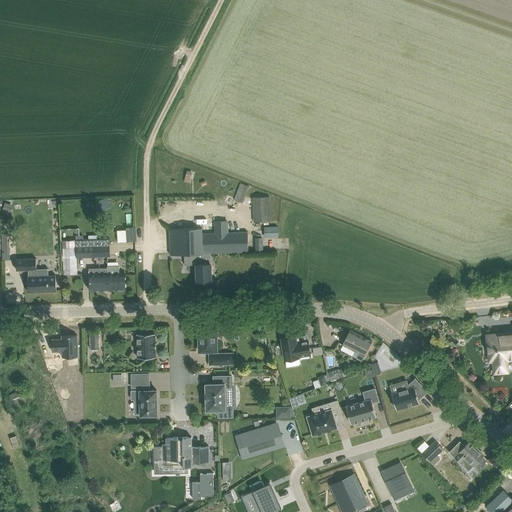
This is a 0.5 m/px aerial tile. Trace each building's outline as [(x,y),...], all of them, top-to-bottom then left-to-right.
[(189,183),(193,172),(187,170),(184,181),(189,183)] [(240,183),(234,199),(239,201),(245,185),(240,183)] [(270,196),(252,198),(254,221),(271,220),(270,196)] [(5,202),(3,210),(11,212),(13,204),(5,202)] [(127,227),(127,229),(128,241),(135,241),(137,240),(136,228),(136,226),(134,227),(127,227)] [(264,226),(264,237),(278,236),(278,226),(264,226)] [(211,253),(249,251),(248,231),(202,233),(202,228),(170,229),(171,255),(184,254),(185,265),(193,264),(193,254),(211,253)] [(76,240),(70,240),(62,240),(63,269),(77,269),(77,257),(93,256),(93,245),(98,245),(98,239),(98,234),(89,235),(89,239),(84,239),(84,235),(76,235),(76,240)] [(98,245),(93,245),(93,256),(109,256),(109,238),(98,239),(98,245)] [(263,238),(255,238),(255,251),(264,251),(263,238)] [(193,264),(196,264),(197,281),(212,280),(211,253),(193,254),(193,264)] [(28,276),(28,292),(49,291),(58,291),(57,275),(57,271),(50,271),(49,267),(36,267),(36,257),(15,258),(15,269),(28,268),(29,276),(28,276)] [(125,273),(120,273),(120,265),(108,265),(108,267),(108,290),(126,289),(125,273)] [(108,290),(108,267),(89,268),(89,274),(90,290),(108,290)] [(199,342),(199,350),(210,350),(210,353),(209,353),(210,364),(234,364),(233,353),(217,353),(217,350),(217,326),(199,327),(199,336),(197,337),(197,342),(199,342)] [(372,341),(350,329),(343,344),(360,353),(357,358),(362,361),(372,341)] [(138,357),(139,357),(156,357),(156,347),(156,342),(155,333),(137,333),(138,357)] [(511,336),(505,337),(504,333),(487,335),(490,361),(494,360),(495,372),(508,371),(507,359),(511,358),(511,336)] [(63,357),(78,356),(78,335),(62,335),(62,340),(59,340),(59,339),(52,339),(53,351),(63,351),(63,357)] [(282,338),(285,359),(299,357),(299,356),(311,354),(309,340),(297,342),(296,335),(282,338)] [(381,373),(378,361),(371,363),(374,374),(381,373)] [(327,373),(329,381),(344,376),(341,368),(327,373)] [(149,387),(149,374),(132,374),(132,387),(149,387)] [(318,376),(319,379),(321,386),(328,383),(325,375),(325,374),(318,376)] [(214,383),(206,383),(207,410),(219,410),(219,417),(233,416),(233,407),(226,407),(225,385),(232,385),(232,376),(214,376),(214,383)] [(429,392),(416,377),(415,378),(416,378),(408,385),(409,388),(392,393),(393,398),(392,398),(394,405),(395,405),(397,409),(420,402),(419,399),(428,391),(428,392),(429,392)] [(379,401),(379,400),(375,388),(363,392),(366,400),(346,406),(351,423),(377,416),(373,403),(373,402),(379,401)] [(9,395),(12,405),(14,410),(18,409),(17,406),(28,402),(24,390),(9,395)] [(132,399),(140,399),(141,415),(148,415),(148,416),(155,416),(155,414),(157,414),(157,390),(131,390),(132,399)] [(298,401),(296,395),(290,398),(293,408),(300,406),(298,401)] [(329,402),(331,409),(307,416),(313,435),(338,428),(335,420),(344,418),(338,400),(329,402)] [(256,443),(259,453),(285,447),(283,437),(288,436),(285,424),(245,434),(248,446),(256,443)] [(20,446),(16,435),(10,437),(14,448),(20,446)] [(192,437),(167,437),(167,444),(163,444),(163,453),(166,453),(166,460),(172,460),(172,467),(193,466),(192,463),(210,462),(209,446),(192,446),(192,437)] [(436,441),(428,448),(424,445),(419,450),(423,453),(430,461),(443,449),(436,441)] [(465,458),(469,462),(471,461),(474,465),(484,455),(470,441),(455,456),(461,462),(465,458)] [(418,457),(409,466),(435,492),(444,483),(418,457)] [(410,492),(401,463),(382,468),(391,498),(410,492)] [(214,496),(213,474),(200,474),(201,496),(214,496)] [(340,485),(333,488),(344,511),(356,507),(353,502),(364,497),(355,476),(340,483),(340,485)] [(267,511),(268,511),(269,511),(281,507),(272,488),(266,491),(264,486),(262,480),(250,485),(253,492),(248,494),(255,511),(267,511)] [(494,511),(503,511),(511,503),(511,495),(505,489),(488,506),(494,511)] [(235,500),(231,492),(226,494),(229,502),(235,500)]
